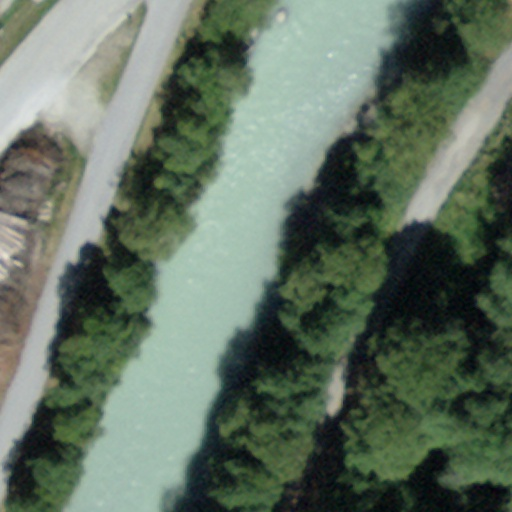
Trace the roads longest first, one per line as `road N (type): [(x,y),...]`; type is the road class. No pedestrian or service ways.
road 1 (unclassified): [(168,0),(80,282),(0,481)]
road 2 (track): [(511,66),(451,146),(378,286),(285,511)]
road 3 (unclassified): [(0,102),(86,0)]
